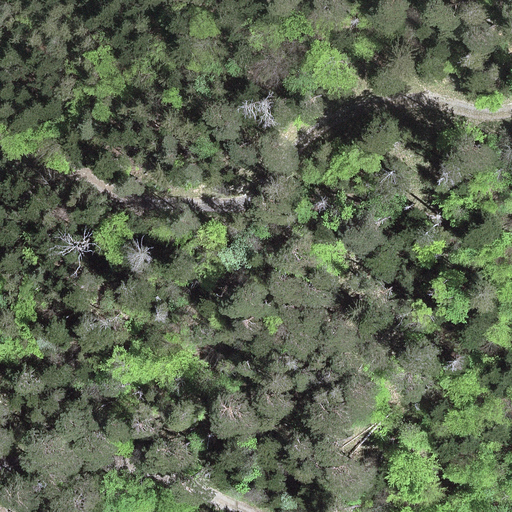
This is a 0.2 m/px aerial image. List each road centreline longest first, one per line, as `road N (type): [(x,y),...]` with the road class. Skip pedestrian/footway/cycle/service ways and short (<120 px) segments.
road 1 (track): [(0,137),(147,205),(259,203),(305,143),(382,106),(511,119)]
road 2 (track): [(239,511),(117,463),(0,461)]
